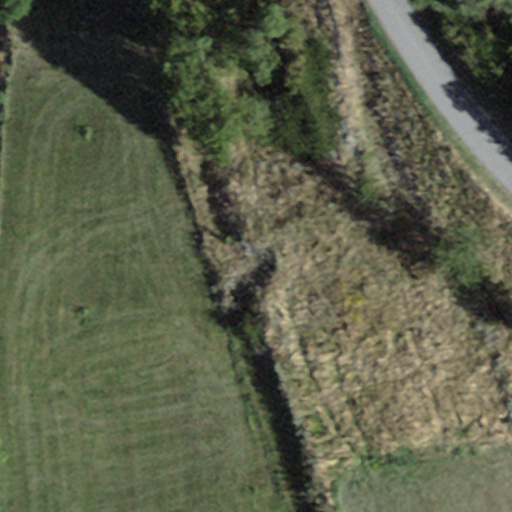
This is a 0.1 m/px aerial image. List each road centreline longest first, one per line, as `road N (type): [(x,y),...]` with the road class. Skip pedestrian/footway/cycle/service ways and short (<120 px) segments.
road 1 (track): [(141,0),(291,511)]
road 2 (unclassified): [(386,0),(487,148),(511,171)]
